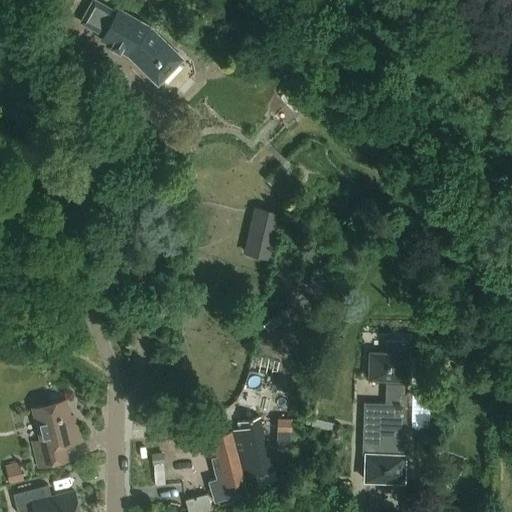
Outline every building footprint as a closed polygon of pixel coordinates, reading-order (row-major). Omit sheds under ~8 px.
[(158,82),(181,59),(149,28),(118,10),(117,12),(95,0),(93,0),(81,22),(104,35),(102,38),(113,44),(111,47),(120,52),(122,49),(130,54),(158,82)] [(286,85),(285,96),(292,104),(304,105),(312,98),(313,87),(306,78),(295,77),(286,85)] [(284,215),(255,208),(244,253),(273,260),(284,215)] [(261,322),(270,334),(287,320),(278,308),(261,322)] [(410,394),(410,390),(407,390),(409,340),(387,339),(386,353),(370,352),(369,379),(386,380),(386,403),(376,402),(376,412),(362,411),(360,454),(362,454),(361,479),(404,481),(407,394),(410,394)] [(411,395),(410,427),(428,427),(428,395),(411,395)] [(70,443),(80,440),(76,422),(72,423),(66,399),(33,408),(41,440),(33,442),(39,466),(73,458),(70,443)] [(246,479),(273,471),(260,416),(241,421),(243,428),(233,430),(246,479)] [(276,416),(275,430),(289,430),(290,416),(276,416)] [(215,473),(217,478),(209,480),(214,502),(247,493),(244,481),(231,431),(215,435),(216,441),(211,442),(215,457),(211,457),(215,473)] [(162,453),(152,454),(153,465),(163,464),(162,453)] [(20,466),(6,470),(9,482),(23,478),(20,466)] [(80,511),(75,491),(51,497),(48,485),(13,494),(17,511),(23,511),(34,509),(35,511),(80,511)] [(185,500),(187,511),(202,511),(212,509),(208,494),(185,500)]
